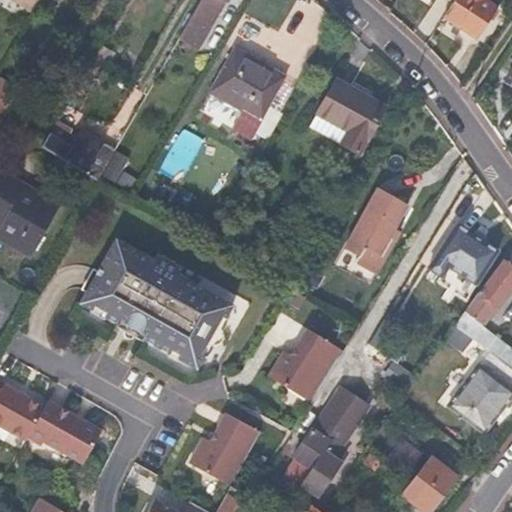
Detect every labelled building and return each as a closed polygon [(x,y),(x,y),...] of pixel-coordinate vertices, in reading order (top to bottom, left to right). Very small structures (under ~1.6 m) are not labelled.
[(226,0),(201,0),(197,7),(209,14),(217,0),(222,0),(226,2),(226,0)] [(455,0),(452,5),(443,18),(490,49),(510,20),(483,1),(483,0),(455,0)] [(242,13),(230,35),(248,45),(260,23),(242,13)] [(91,64),(99,68),(111,47),(104,42),(91,64)] [(264,108),(282,78),(234,49),(208,93),(256,122),(250,132),(261,139),(275,115),(264,108)] [(385,109),(335,79),(317,111),(347,130),(340,142),(360,154),(385,109)] [(0,111),(1,112),(14,90),(2,82),(0,85),(0,111)] [(340,142),(347,130),(317,111),(310,124),(340,142)] [(98,181),(115,153),(81,131),(74,142),(70,148),(61,142),(50,136),(44,146),(98,181)] [(70,148),(74,142),(64,136),(61,142),(70,148)] [(10,231),(4,241),(32,258),(63,204),(35,187),(32,191),(0,172),(0,224),(2,226),(10,231)] [(356,261),(392,196),(377,188),(341,252),(356,261)] [(408,205),(392,196),(356,261),(376,272),(399,231),(394,228),(397,223),(408,205)] [(458,224),(430,268),(442,276),(439,281),(467,299),(478,283),(499,250),(458,224)] [(0,229),(0,238),(4,241),(10,231),(2,226),(0,229)] [(153,264),(117,243),(78,307),(192,376),(230,312),(177,279),(180,273),(157,258),(153,264)] [(482,293),(480,292),(464,313),(459,320),(452,329),(471,343),(473,340),(483,327),(511,287),(511,265),(506,261),(482,293)] [(313,267),(306,279),(316,284),(322,273),(313,267)] [(363,283),(348,274),(339,291),(354,299),(363,283)] [(339,291),(331,304),(346,313),(354,299),(339,291)] [(511,348),(483,327),(473,340),(489,351),(486,355),(499,365),(511,348)] [(452,329),(445,339),(464,352),(471,343),(452,329)] [(309,403),(341,352),(305,330),(290,356),(283,352),(267,376),(309,403)] [(511,348),(499,365),(511,374),(511,348)] [(448,406),(461,415),(499,365),(486,355),(448,406)] [(383,374),(407,389),(416,374),(392,360),(383,374)] [(511,374),(499,365),(461,415),(484,433),(511,396),(511,374)] [(295,492),(309,503),(314,496),(316,497),(338,462),(331,457),(337,447),(363,405),(337,389),(293,458),(309,469),(295,492)] [(0,392),(0,431),(23,445),(42,413),(2,390),(0,392)] [(47,406),(42,413),(23,445),(36,452),(40,446),(79,467),(97,435),(47,406)] [(232,484),(247,456),(259,432),(225,414),(210,441),(204,437),(190,460),(232,484)] [(331,457),(338,462),(344,452),(337,447),(331,457)] [(408,474),(423,453),(416,447),(400,469),(408,474)] [(401,492),(429,456),(423,453),(408,474),(397,489),(401,492)] [(449,471),(429,456),(401,492),(406,496),(410,491),(428,503),(449,471)] [(243,511),(252,497),(231,485),(216,511),(243,511)] [(212,511),(189,500),(182,511),(177,511),(155,500),(147,511),(212,511)] [(32,511),(58,511),(40,501),(32,511)]
